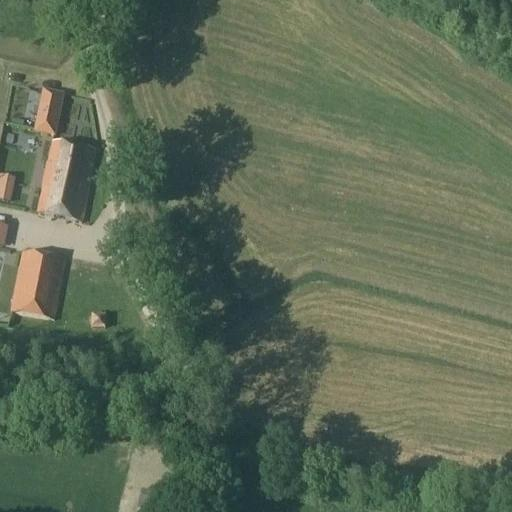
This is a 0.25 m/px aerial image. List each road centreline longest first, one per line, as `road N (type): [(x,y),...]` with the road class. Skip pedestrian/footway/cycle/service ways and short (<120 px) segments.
road 1 (unclassified): [(104,0),(90,68),(120,246),(159,326)]
road 2 (track): [(159,326),(204,401),(222,455),(223,511)]
